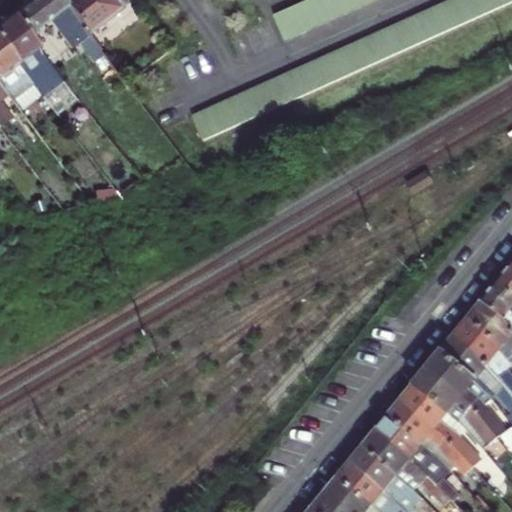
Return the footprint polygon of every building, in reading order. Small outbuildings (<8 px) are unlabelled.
[(29,0),(13,12),(30,34),(51,19),(79,54),(83,52),(92,64),(106,54),(89,32),(65,1),(64,0),(29,0)] [(129,2),(127,0),(65,0),(65,1),(89,32),(129,2)] [(511,0),(453,0),(194,116),(205,141),(511,3),(511,0)] [(310,0),(278,15),(289,40),(377,0),(310,0)] [(28,57),(40,48),(30,34),(13,12),(0,22),(0,38),(18,62),(45,98),(51,93),(39,77),(42,75),(28,57)] [(0,81),(6,89),(25,115),(31,111),(19,94),(21,92),(5,71),(18,62),(0,38),(0,81)] [(0,126),(1,128),(10,121),(0,106),(0,93),(6,89),(0,81),(0,126)] [(511,265),(496,285),(511,298),(511,265)] [(481,303),(503,322),(506,318),(511,322),(511,298),(496,285),(481,303)] [(481,303),(466,321),(485,337),(500,351),(508,362),(511,358),(511,334),(503,322),(481,303)] [(485,337),(466,321),(453,337),(486,365),(497,377),(511,396),(511,380),(495,359),(500,351),(485,337)] [(486,365),(453,337),(438,355),(475,384),(480,377),(488,385),(490,383),(494,387),(494,391),(511,412),(511,396),(497,377),(486,365)] [(438,355),(426,370),(474,409),(498,438),(506,431),(479,399),(484,392),(475,384),(438,355)] [(474,409),(426,370),(413,385),(459,423),(464,416),(490,445),(498,438),(474,409)] [(459,423),(413,385),(400,402),(449,440),(474,467),(481,461),(454,429),(459,423)] [(449,440),(400,402),(387,417),(432,455),(441,444),(445,446),(442,451),(465,476),(474,467),(449,440)] [(387,417),(375,432),(427,476),(450,500),(461,511),(480,511),(434,465),(432,468),(425,463),(432,455),(387,417)] [(375,432),(362,448),(396,477),(416,493),(421,487),(443,507),(450,500),(427,476),(375,432)] [(396,477),(362,448),(349,464),(395,502),(398,505),(403,499),(398,496),(399,493),(390,485),(396,477)] [(349,464),(336,479),(375,511),(405,511),(398,505),(395,502),(349,464)] [(375,511),(336,479),(324,495),(344,511),(375,511)] [(461,511),(450,500),(443,507),(421,487),(416,493),(418,496),(434,511),(461,511)] [(323,495),(311,510),(312,511),(344,511),(324,495),(323,495)] [(434,511),(418,496),(410,504),(418,511),(434,511)]
